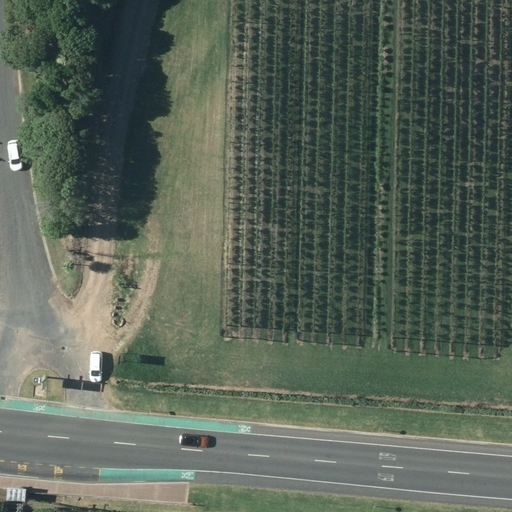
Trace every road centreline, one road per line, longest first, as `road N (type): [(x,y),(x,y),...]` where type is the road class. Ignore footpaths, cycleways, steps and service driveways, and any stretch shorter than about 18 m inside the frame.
road 1 (secondary): [(511,478),(0,431)]
road 2 (track): [(138,0),(74,369)]
